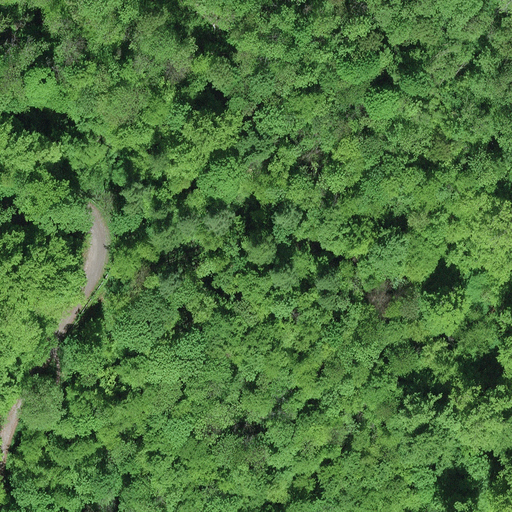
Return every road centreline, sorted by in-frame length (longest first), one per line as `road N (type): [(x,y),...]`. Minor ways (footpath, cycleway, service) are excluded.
road 1 (track): [(75,288),(101,249),(91,217),(67,198),(36,199),(0,238)]
road 2 (track): [(0,452),(5,430),(63,335)]
